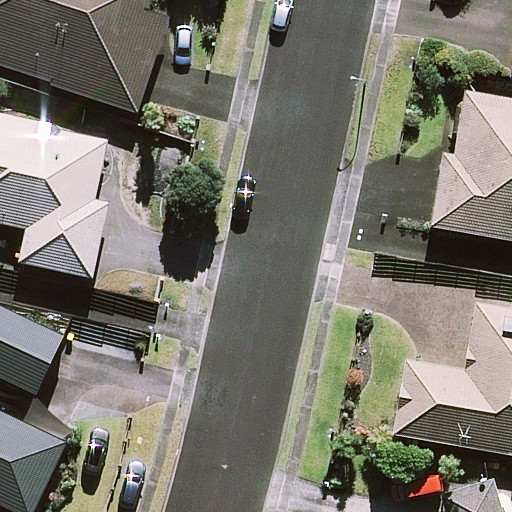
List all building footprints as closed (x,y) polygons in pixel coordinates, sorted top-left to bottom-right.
[(152,8),(152,0),(0,0),(0,69),(138,115),(171,15),(152,8)] [(511,103),(464,96),(454,159),(442,157),(431,230),(511,242),(511,103)] [(0,224),(27,230),(20,265),(91,279),(105,207),(94,205),(105,146),(36,133),(37,127),(0,119),(0,224)] [(0,505),(14,511),(32,511),(64,443),(0,413),(0,379),(34,395),(61,337),(0,309),(0,505)] [(511,315),(475,309),(464,374),(405,365),(393,438),(511,456),(511,315)] [(501,511),(493,482),(439,497),(443,511),(501,511)]
